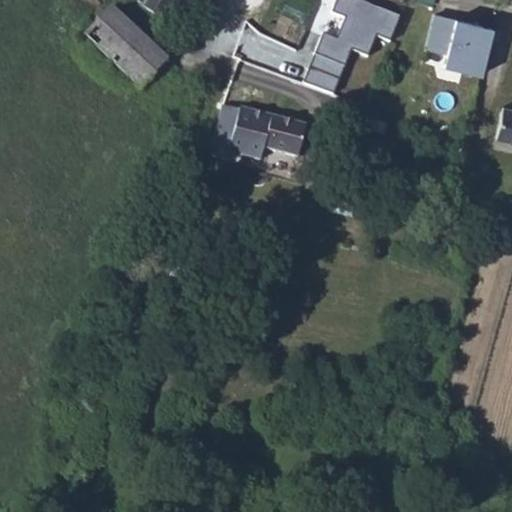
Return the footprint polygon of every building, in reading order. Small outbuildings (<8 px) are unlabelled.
[(129,0),(131,2),(190,47),(214,1),(212,0),(129,0)] [(322,35),(304,81),(330,91),(346,47),(368,56),(375,37),(388,42),(398,17),(352,0),(336,0),(332,13),(344,18),(335,40),(322,35)] [(166,59),(108,5),(80,36),(138,89),(166,59)] [(479,66),(488,25),(431,14),(424,50),(443,54),(440,67),(478,74),(479,66)] [(300,155),(309,123),(237,106),(237,108),(222,104),(212,143),(209,155),(228,159),(230,151),(261,158),(264,146),(300,155)] [(511,106),(501,104),(494,139),(511,142),(511,106)]
